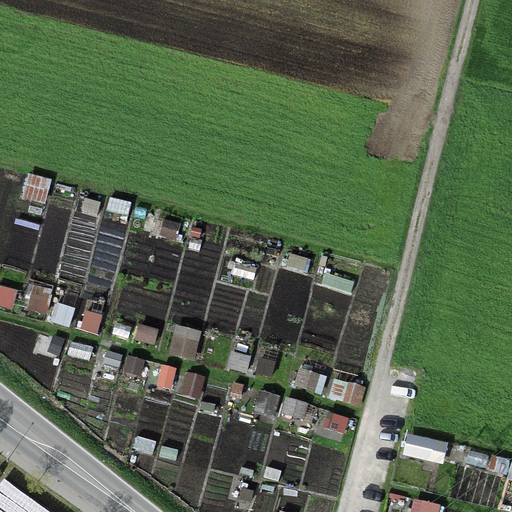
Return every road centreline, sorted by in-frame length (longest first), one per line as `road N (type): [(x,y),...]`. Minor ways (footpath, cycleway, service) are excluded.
road 1 (track): [(475,0),(381,373)]
road 2 (primary): [(0,407),(132,511)]
